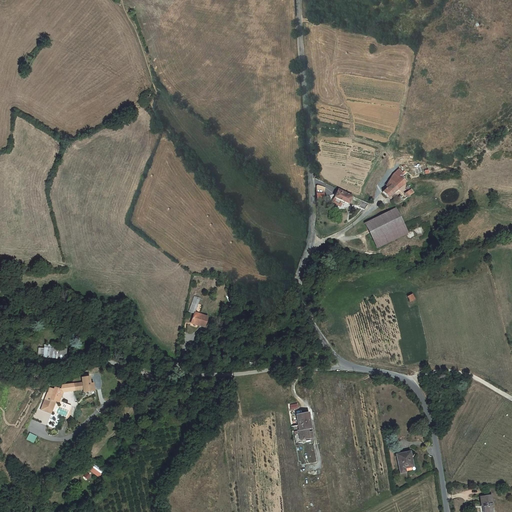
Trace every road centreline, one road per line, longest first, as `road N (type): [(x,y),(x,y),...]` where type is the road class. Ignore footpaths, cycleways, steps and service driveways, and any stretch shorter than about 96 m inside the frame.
road 1 (unclassified): [(444,511),(414,385),(329,351),(298,295),(312,220),(298,0)]
road 2 (track): [(0,360),(40,367),(98,360),(145,372),(224,375),(345,363)]
road 3 (track): [(161,511),(162,480),(212,416),(224,375)]
